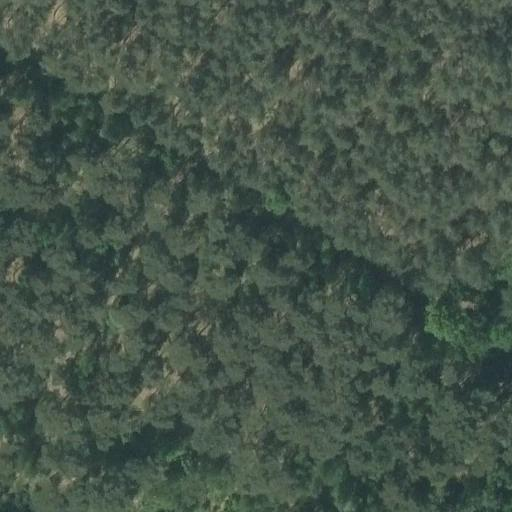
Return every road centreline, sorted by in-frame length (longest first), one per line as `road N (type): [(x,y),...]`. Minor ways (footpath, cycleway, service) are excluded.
road 1 (track): [(0,43),(245,171),(511,328)]
road 2 (track): [(206,151),(0,484)]
